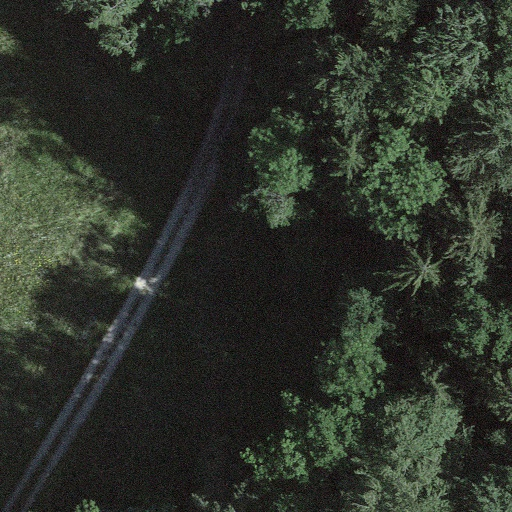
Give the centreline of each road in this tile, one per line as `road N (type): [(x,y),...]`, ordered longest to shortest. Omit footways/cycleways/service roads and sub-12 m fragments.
road 1 (track): [(255,0),(218,142),(186,213),(22,511)]
road 2 (track): [(511,328),(262,350),(69,419)]
